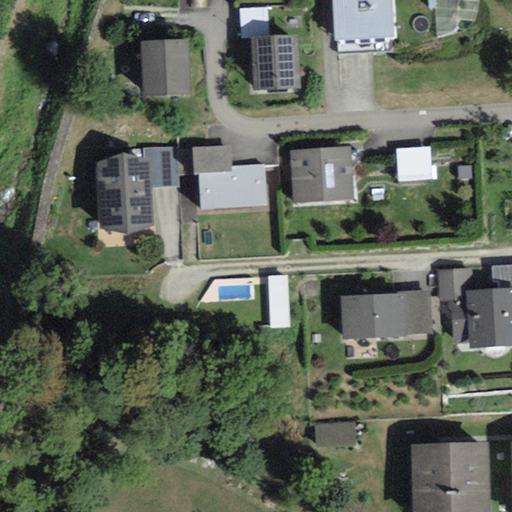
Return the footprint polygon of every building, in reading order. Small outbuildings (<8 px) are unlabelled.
[(392,0),(331,0),(334,40),(394,37),(392,0)] [(300,87),(296,36),(250,39),(253,90),(300,87)] [(190,96),(187,40),(141,42),(143,98),(190,96)] [(230,146),(192,148),(193,175),(198,175),(200,210),(268,206),(266,164),(231,166),(230,146)] [(430,146),(396,149),(398,182),(433,180),(430,146)] [(143,148),(143,158),(149,159),(151,187),(179,186),(177,147),(143,148)] [(351,147),(289,151),(293,205),(354,201),(351,147)] [(123,154),(95,163),(98,228),(127,235),(154,226),(151,187),(149,159),(143,158),(123,154)] [(511,266),(492,267),(493,282),(498,282),(498,290),(511,289),(511,266)] [(439,301),(466,299),(466,291),(474,291),(472,267),(437,269),(439,301)] [(474,291),(466,291),(466,299),(466,306),(451,307),(452,343),(469,342),(470,348),(511,345),(511,289),(498,290),(474,291)] [(397,291),(397,295),(404,294),(405,334),(432,333),(430,290),(397,291)] [(397,295),(340,297),(342,340),(405,337),(405,334),(404,294),(397,295)] [(354,422),(315,424),(316,448),(355,446),(354,422)] [(490,511),(487,443),(411,446),(413,511),(490,511)]
